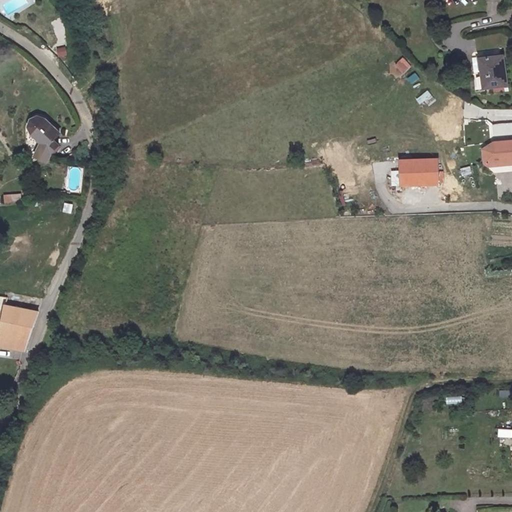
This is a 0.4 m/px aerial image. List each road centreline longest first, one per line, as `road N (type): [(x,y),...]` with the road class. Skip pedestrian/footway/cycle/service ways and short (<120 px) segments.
road 1 (residential): [(0,435),(82,227),(97,160),(81,103),(65,80),(36,49),(0,28)]
road 2 (track): [(371,511),(421,382),(511,379)]
